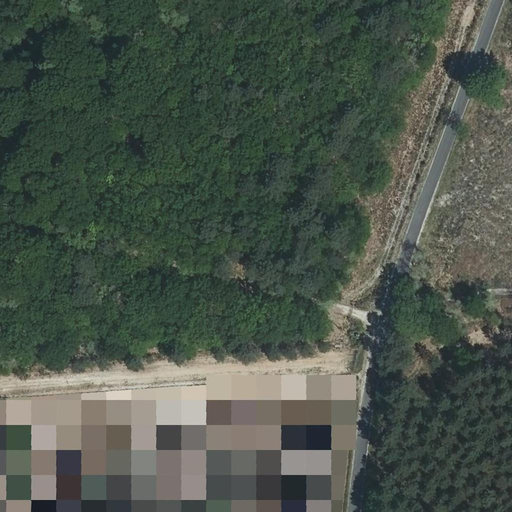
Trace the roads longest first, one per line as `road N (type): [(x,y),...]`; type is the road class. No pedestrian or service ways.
road 1 (unclassified): [(493,0),(393,299),(361,511)]
road 2 (track): [(388,320),(0,222)]
road 3 (track): [(511,325),(385,334)]
